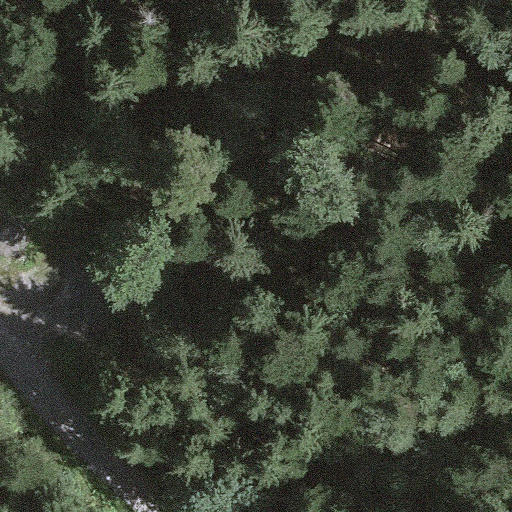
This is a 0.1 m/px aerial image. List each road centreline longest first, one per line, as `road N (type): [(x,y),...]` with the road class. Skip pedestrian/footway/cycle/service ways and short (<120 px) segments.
road 1 (track): [(0,271),(158,0)]
road 2 (unclassified): [(0,315),(209,511)]
